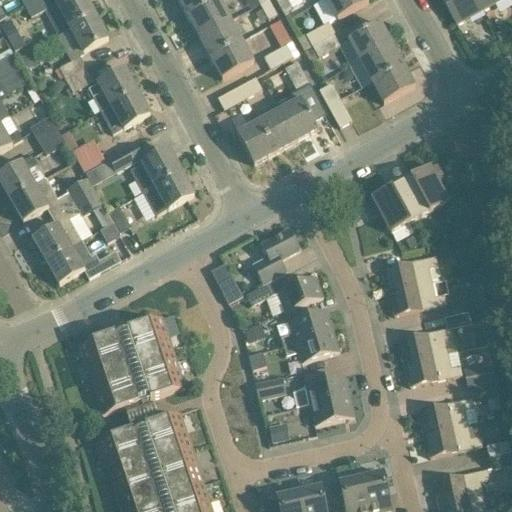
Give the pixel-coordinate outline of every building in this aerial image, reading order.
[(20,0),(25,9),(42,0),(20,0)] [(47,0),(42,0),(25,9),(32,21),(45,14),(53,10),(47,0)] [(70,32),(86,23),(95,18),(84,0),(73,0),(58,9),(57,7),(53,10),(45,14),(59,39),(71,32),(70,32)] [(176,0),(187,19),(219,2),(217,0),(176,0)] [(293,12),(286,0),(278,0),(276,1),(284,17),(293,12)] [(327,0),(325,2),(337,23),(369,6),(365,0),(327,0)] [(441,0),(457,28),(483,13),(476,0),(441,0)] [(476,0),(483,13),(507,0),(476,0)] [(187,19),(199,40),(230,23),(219,2),(187,19)] [(269,23),(277,18),(269,2),(260,7),(269,23)] [(58,39),(65,52),(77,45),(84,56),(108,43),(95,18),(86,23),(70,32),(71,32),(59,39),(58,39)] [(210,61),(242,44),(230,23),(199,40),(210,61)] [(306,37),(305,37),(298,41),(304,53),(335,37),(329,25),(306,37)] [(360,65),(383,53),(392,48),(380,26),(348,44),(360,65)] [(501,31),(495,35),(499,42),(505,38),(501,31)] [(24,48),(17,35),(8,41),(15,53),(24,48)] [(335,37),(304,53),(310,66),(342,49),(335,37)] [(222,83),(231,78),(253,66),(242,44),(210,61),(222,83)] [(475,44),(469,47),(474,55),(479,52),(475,44)] [(264,61),(270,72),(298,57),(292,46),(282,51),(264,61)] [(392,48),(383,53),(360,65),(372,86),(403,69),(392,48)] [(0,82),(21,70),(14,57),(0,65),(0,82)] [(36,70),(35,59),(21,60),(22,71),(36,70)] [(59,72),(65,82),(86,70),(80,60),(72,65),(59,72)] [(297,95),(310,88),(298,66),(285,72),(297,95)] [(403,69),(372,86),(384,108),(415,90),(403,69)] [(40,102),(21,70),(0,82),(9,98),(25,88),(35,105),(40,102)] [(94,85),(86,70),(65,82),(73,97),(94,85)] [(124,72),(89,91),(101,114),(137,95),(124,72)] [(256,81),(237,92),(243,104),(262,94),(256,81)] [(329,113),(342,106),(331,87),(319,94),(329,113)] [(224,114),(242,105),(243,104),(237,92),(218,102),(224,114)] [(137,95),(101,114),(115,138),(150,119),(137,95)] [(301,103),(279,114),(296,146),(318,134),(301,103)] [(0,124),(9,119),(1,106),(0,104),(0,124)] [(342,106),(329,113),(340,132),(352,125),(342,106)] [(275,157),(296,146),(279,114),(258,126),(275,157)] [(0,156),(13,150),(12,149),(23,143),(18,134),(7,140),(0,128),(0,125),(10,120),(9,119),(0,124),(0,156)] [(58,132),(51,120),(30,131),(38,144),(58,132)] [(254,169),(275,157),(258,126),(237,137),(254,169)] [(67,147),(58,132),(38,144),(46,159),(67,147)] [(74,156),(85,175),(103,165),(92,146),(74,156)] [(136,149),(109,164),(117,177),(144,162),(136,149)] [(130,175),(135,185),(142,197),(181,175),(168,153),(141,168),(130,175)] [(21,166),(20,166),(0,177),(0,185),(10,202),(34,188),(27,175),(37,169),(32,160),(21,166)] [(365,206),(369,214),(376,210),(380,218),(391,237),(449,206),(434,178),(441,174),(437,167),(430,171),(429,170),(371,201),(372,202),(365,206)] [(103,185),(95,172),(86,177),(94,190),(103,185)] [(446,182),(441,174),(434,178),(439,186),(446,182)] [(181,175),(142,197),(155,220),(168,213),(168,214),(194,200),(181,175)] [(67,194),(68,197),(74,206),(94,194),(90,186),(84,176),(88,183),(67,194)] [(24,226),(48,212),(58,206),(53,197),(54,197),(46,182),(35,189),(34,188),(10,202),(24,226)] [(106,229),(113,225),(108,217),(107,217),(94,194),(74,206),(82,221),(97,213),(106,229)] [(376,210),(369,214),(373,222),(380,218),(376,210)] [(108,217),(113,225),(120,237),(131,231),(119,211),(108,217)] [(69,222),(57,229),(56,228),(32,242),(34,245),(31,248),(42,266),(45,264),(46,264),(54,259),(82,244),(69,222)] [(107,230),(100,234),(105,243),(111,254),(124,246),(119,238),(120,237),(113,225),(106,229),(107,230)] [(252,268),(262,286),(288,273),(283,263),(301,254),(289,233),(260,248),(267,261),(252,268)] [(410,253),(420,248),(416,239),(406,244),(410,253)] [(54,259),(46,264),(60,289),(84,274),(89,283),(101,277),(82,244),(54,259)] [(451,248),(440,250),(442,262),(453,261),(451,248)] [(438,270),(435,260),(384,272),(389,296),(431,286),(428,273),(438,270)] [(315,281),(278,294),(286,316),(323,302),(315,281)] [(394,320),(404,318),(446,308),(444,299),(435,301),(431,286),(389,296),(394,320)] [(269,287),(246,299),(252,310),(275,298),(269,287)] [(222,296),(229,308),(243,301),(236,288),(222,296)] [(465,317),(462,307),(451,310),(453,319),(465,317)] [(479,313),(478,314),(468,316),(470,327),(480,325),(481,325),(479,313)] [(281,340),(284,350),(332,334),(326,314),(288,325),(292,337),(281,340)] [(185,392),(162,321),(126,333),(128,337),(116,341),(115,337),(79,349),(103,419),(139,407),(137,403),(148,399),(150,403),(185,392)] [(246,334),(250,346),(265,340),(260,329),(246,334)] [(400,343),(405,367),(447,358),(444,344),(454,341),(452,332),(400,343)] [(298,356),(302,368),(339,356),(332,334),(284,350),(287,360),(298,356)] [(410,391),(420,389),(462,380),(457,356),(447,358),(405,367),(410,391)] [(252,374),(264,372),(266,371),(263,357),(249,360),(252,374)] [(468,390),(496,384),(492,368),(465,375),(468,390)] [(296,412),(310,409),(310,408),(349,400),(344,378),(305,387),(306,390),(293,396),(296,412)] [(283,382),(267,386),(255,388),(259,404),(286,398),(283,382)] [(499,398),(496,386),(475,391),(478,403),(499,398)] [(310,408),(310,409),(315,430),(354,422),(349,400),(310,408)] [(419,414),(425,438),(477,426),(472,402),(419,414)] [(211,511),(180,417),(145,429),(146,434),(140,436),(135,437),(133,433),(98,445),(120,511),(211,511)] [(505,430),(503,420),(493,423),(495,432),(505,430)] [(477,426),(425,438),(430,461),(482,450),(477,426)] [(289,443),(285,428),(269,431),(273,447),(289,443)] [(489,461),(511,456),(509,444),(487,449),(489,461)] [(511,459),(511,456),(489,461),(492,473),(511,468),(511,459)] [(440,509),(483,499),(480,485),(489,483),(487,473),(435,485),(440,509)] [(363,491),(367,511),(390,511),(383,476),(361,481),(363,491)] [(361,481),(339,486),(345,511),(367,511),(363,491),(361,481)] [(325,511),(320,490),(298,495),(300,505),(301,511),(325,511)] [(298,495),(277,500),(279,511),(301,511),(300,505),(298,495)] [(441,511),(495,511),(496,511),(491,511),(486,511),(483,499),(440,509),(441,511)]
